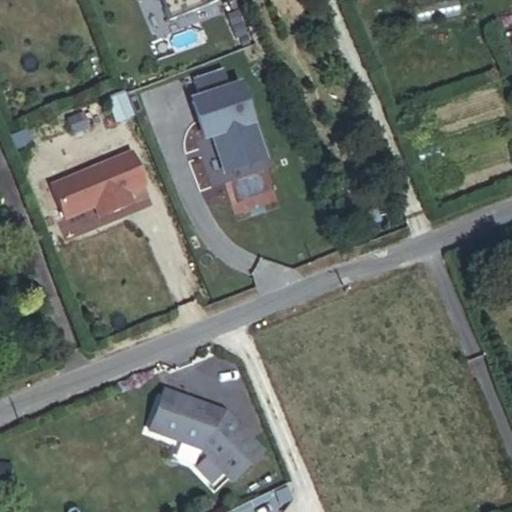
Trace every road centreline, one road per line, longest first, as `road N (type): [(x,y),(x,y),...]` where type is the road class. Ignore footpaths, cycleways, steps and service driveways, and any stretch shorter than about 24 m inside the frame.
road 1 (residential): [(0,421),(511,213)]
road 2 (unknown): [(261,309),(194,231),(165,162)]
